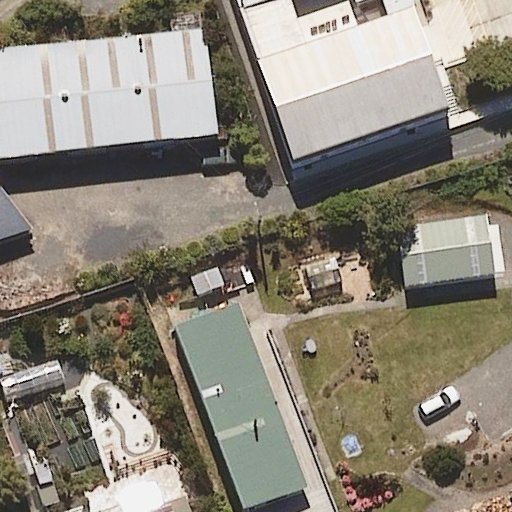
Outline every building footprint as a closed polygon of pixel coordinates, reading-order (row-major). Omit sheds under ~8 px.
[(233,0),(292,172),(451,119),(410,0),(233,0)] [(0,161),(214,138),(202,31),(0,53),(0,161)] [(0,240),(19,233),(0,182),(0,240)] [(243,511),(304,490),(236,307),(172,331),(239,511),(243,511)] [(54,481),(43,441),(16,448),(27,488),(54,481)] [(160,508),(150,479),(53,511),(186,511),(183,501),(160,508)]
